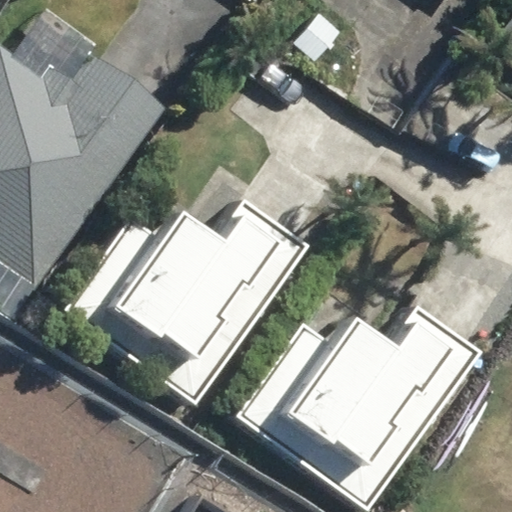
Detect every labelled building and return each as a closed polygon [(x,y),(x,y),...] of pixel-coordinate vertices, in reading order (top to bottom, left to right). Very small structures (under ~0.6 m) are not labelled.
[(511,64),(511,0),(481,43),(511,64)] [(0,270),(25,289),(155,111),(160,104),(82,48),(56,83),(39,70),(33,79),(0,55),(0,270)] [(495,130),(457,107),(432,145),(471,169),(495,130)] [(183,402),(293,253),(299,245),(233,197),(201,241),(164,213),(146,236),(124,220),(58,310),(183,402)] [(377,489),(468,354),(402,309),(377,346),(334,318),(315,347),(294,333),(248,401),(377,489)]
